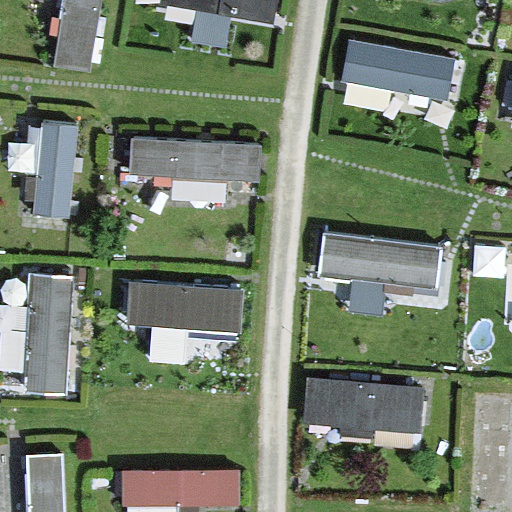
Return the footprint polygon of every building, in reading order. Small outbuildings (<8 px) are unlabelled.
[(65,0),(58,46),(84,53),(93,0),(65,0)] [(466,63),(354,41),(344,82),(457,103),(466,63)] [(66,209),(73,123),(36,120),(30,207),(66,209)] [(244,140),(131,137),(131,171),(243,174),(244,140)] [(423,246),(317,238),(314,275),(420,283),(423,246)] [(57,376),(62,277),(28,275),(22,374),(57,376)] [(232,282),(119,279),(119,313),(231,316),(232,282)] [(411,382),(305,374),(302,411),(408,420),(411,382)] [(499,490),(505,391),(470,389),(465,488),(499,490)] [(69,511),(65,461),(31,464),(34,511),(69,511)] [(239,477),(132,479),(132,511),(239,510),(239,477)]
